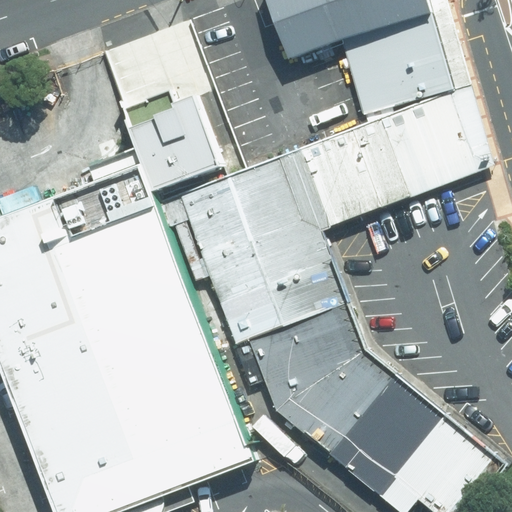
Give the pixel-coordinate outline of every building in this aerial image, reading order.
[(441,0),(275,0),(295,58),(349,40),(444,9),(441,0)] [(464,89),(444,9),(349,40),(372,121),(381,118),(464,89)] [(372,121),(285,157),(330,229),(489,165),(464,89),(381,118),(372,121)] [(167,187),(232,163),(206,93),(141,116),(167,187)] [(63,511),(254,441),(145,150),(0,204),(0,344),(62,511),(63,511)] [(330,229),(285,157),(253,169),(187,195),(249,366),(283,411),(331,448),(409,511),(413,511),(427,499),(442,511),(472,511),(511,464),(511,458),(374,349),(330,229)]
